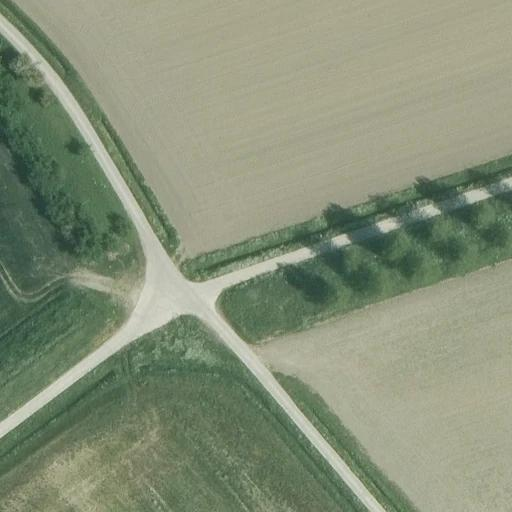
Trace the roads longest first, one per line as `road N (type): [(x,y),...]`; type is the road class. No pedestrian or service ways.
road 1 (unclassified): [(187,296),(511,186)]
road 2 (unclassified): [(0,23),(70,106),(187,296)]
road 3 (unclassified): [(187,296),(377,511)]
road 4 (unclassified): [(187,296),(0,433)]
